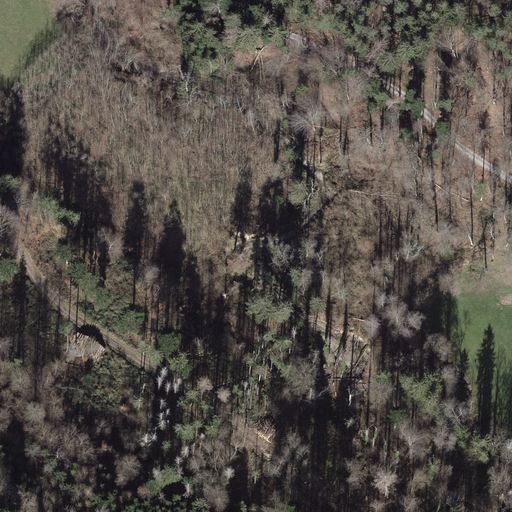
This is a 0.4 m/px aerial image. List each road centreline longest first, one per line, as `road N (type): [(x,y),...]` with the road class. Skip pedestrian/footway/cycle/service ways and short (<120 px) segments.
road 1 (track): [(330,511),(177,388),(89,330),(45,287),(0,213)]
road 2 (track): [(511,177),(415,103),(235,0)]
